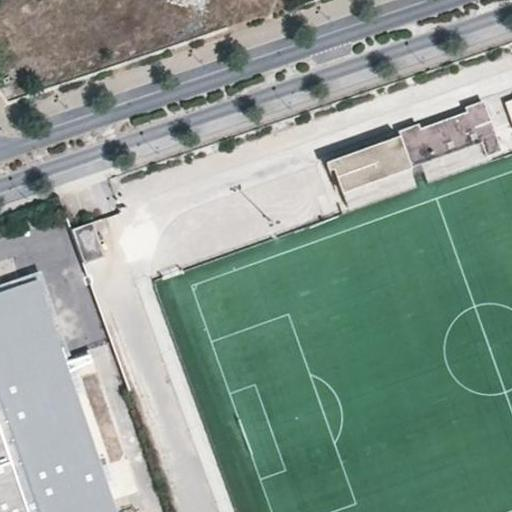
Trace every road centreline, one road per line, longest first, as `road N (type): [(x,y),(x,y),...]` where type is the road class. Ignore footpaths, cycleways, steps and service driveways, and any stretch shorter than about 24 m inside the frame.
road 1 (tertiary): [(0,187),(511,12)]
road 2 (tertiary): [(449,0),(0,154)]
